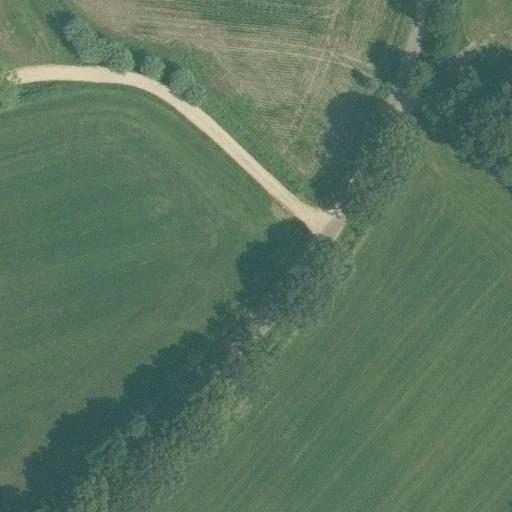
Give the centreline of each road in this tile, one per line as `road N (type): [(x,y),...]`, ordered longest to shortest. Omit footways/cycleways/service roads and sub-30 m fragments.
road 1 (unclassified): [(0,85),(69,69),(133,79),(194,109),(327,229)]
road 2 (unclassified): [(89,511),(248,338),(327,229)]
road 3 (unclassified): [(327,229),(399,96),(423,0)]
